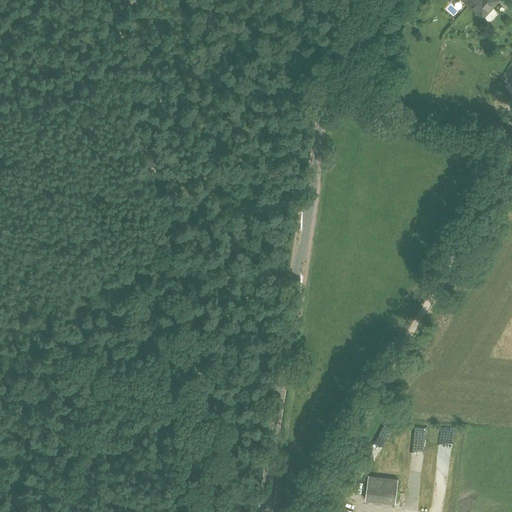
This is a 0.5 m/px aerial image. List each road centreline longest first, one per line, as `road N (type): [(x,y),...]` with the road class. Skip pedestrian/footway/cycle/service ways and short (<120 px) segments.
road 1 (tertiary): [(264,511),(339,0)]
road 2 (track): [(249,511),(128,67)]
road 3 (track): [(511,163),(307,511)]
road 4 (track): [(217,387),(142,403),(60,476),(10,483),(0,492)]
